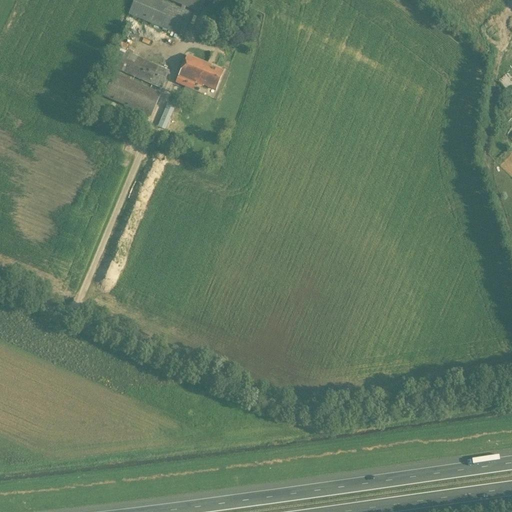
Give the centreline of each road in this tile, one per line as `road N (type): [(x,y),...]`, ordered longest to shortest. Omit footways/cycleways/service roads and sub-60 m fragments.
road 1 (unclassified): [(0,283),(296,412),(324,416),(511,388)]
road 2 (motorway): [(511,464),(163,511)]
road 3 (motorway): [(343,511),(511,490)]
